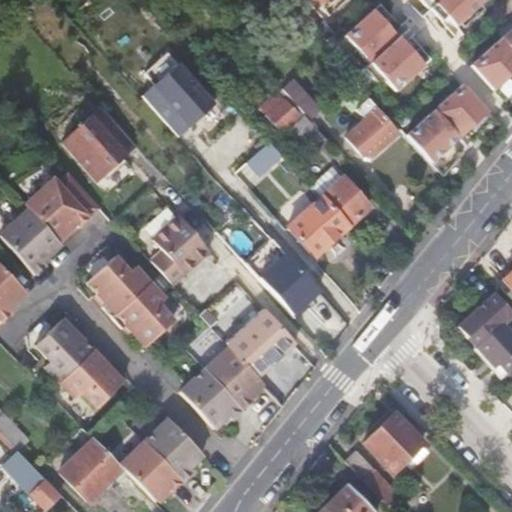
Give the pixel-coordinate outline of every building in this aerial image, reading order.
[(305,0),(315,10),(326,0),(305,0)] [(481,4),(484,0),(421,0),(442,22),(447,17),(455,27),(456,26),(459,23),(481,4)] [(432,59),(381,4),(345,36),(357,49),(352,54),(379,84),(384,79),(396,92),(432,59)] [(485,8),(481,4),(459,23),(464,28),(485,8)] [(323,21),(312,32),(317,37),(329,26),(323,21)] [(329,27),(318,38),(323,43),(335,32),(329,27)] [(511,28),(471,65),(494,91),(511,74),(511,28)] [(142,95),(181,136),(219,100),(180,59),(142,95)] [(359,84),(370,75),(365,69),(354,79),(359,84)] [(293,79),(281,89),(305,115),(310,121),(322,110),(293,79)] [(462,85),(407,136),(415,145),(432,163),(455,143),(460,138),(465,133),(487,113),(462,85)] [(259,106),(282,132),(301,116),(278,90),(259,106)] [(132,139),(103,106),(64,142),(76,155),(79,152),(84,158),(96,172),(99,170),(119,152),(132,139)] [(377,107),(346,136),(362,155),(371,157),(399,132),(377,107)] [(310,121),(305,115),(293,126),(315,151),(328,140),(310,121)] [(268,140),(247,164),(262,177),(283,153),(268,140)] [(100,206),(67,171),(56,181),(52,176),(39,189),(33,189),(27,194),(27,200),(23,203),(27,207),(56,239),(58,237),(74,222),(78,226),(100,206)] [(343,177),(320,197),(347,227),(366,210),(352,194),(356,190),(343,177)] [(347,227),(320,197),(286,228),(287,228),(273,240),(297,267),(311,255),(314,257),(347,227)] [(56,239),(27,207),(23,210),(18,210),(12,216),(11,221),(0,231),(0,235),(34,273),(45,263),(41,259),(59,243),(56,239)] [(159,246),(146,257),(168,281),(206,246),(174,211),(149,235),(159,246)] [(61,241),(78,226),(74,222),(58,237),(61,241)] [(273,240),(267,234),(257,243),(253,238),(244,245),(248,251),(240,258),(258,278),(261,276),(273,289),(286,277),(306,300),(318,290),(297,267),(273,240)] [(112,316),(149,280),(133,264),(127,270),(112,255),(85,281),(96,292),(105,302),(102,306),(112,316)] [(0,310),(6,317),(11,312),(8,308),(25,291),(0,264),(0,310)] [(511,269),(502,279),(511,290),(511,269)] [(164,296),(149,280),(112,316),(122,327),(126,323),(131,329),(146,344),(173,318),(158,302),(164,296)] [(105,302),(96,292),(92,296),(102,306),(105,302)] [(501,324),(511,314),(511,313),(494,293),(484,302),(478,308),(456,327),(474,348),(501,324)] [(228,346),(254,374),(291,340),(260,305),(222,339),(228,346)] [(50,360),(49,361),(64,377),(96,346),(86,336),(82,339),(77,334),(62,319),(35,345),(50,360)] [(127,332),(131,329),(126,323),(122,327),(127,332)] [(511,368),(511,335),(501,324),(474,348),(492,368),(497,364),(506,374),(511,368)] [(80,330),(77,334),(82,339),(86,336),(80,330)] [(96,346),(64,377),(80,393),(81,392),(96,408),(123,382),(108,366),(102,360),(106,357),(96,346)] [(262,383),(254,374),(228,346),(203,368),(241,409),(251,399),(248,396),(260,385),(262,383)] [(492,368),(474,348),(472,350),(499,380),(506,374),(497,364),(492,368)] [(102,360),(108,366),(111,363),(106,357),(102,360)] [(64,377),(49,361),(44,366),(59,382),(64,377)] [(241,409),(203,368),(179,390),(213,428),(221,420),(227,415),(230,419),(241,409)] [(64,377),(59,382),(75,398),(80,393),(64,377)] [(263,389),(260,385),(248,396),(251,399),(263,389)] [(392,414),(363,443),(393,473),(422,444),(392,414)] [(227,415),(221,420),(225,424),(230,419),(227,415)] [(0,417),(0,435),(15,450),(17,452),(26,443),(0,417)] [(201,454),(166,418),(142,441),(180,481),(191,470),(187,467),(201,454)] [(94,440),(93,438),(59,472),(87,501),(121,467),(118,464),(94,440)] [(142,441),(134,449),(172,489),(180,481),(142,441)] [(121,467),(153,500),(155,498),(166,487),(170,491),(172,489),(134,449),(118,464),(121,467)] [(344,462),(389,508),(401,496),(356,450),(344,462)] [(15,451),(1,464),(29,493),(44,509),(58,496),(15,451)] [(318,511),(373,511),(346,484),(318,511)] [(166,487),(155,498),(158,502),(170,491),(166,487)]
